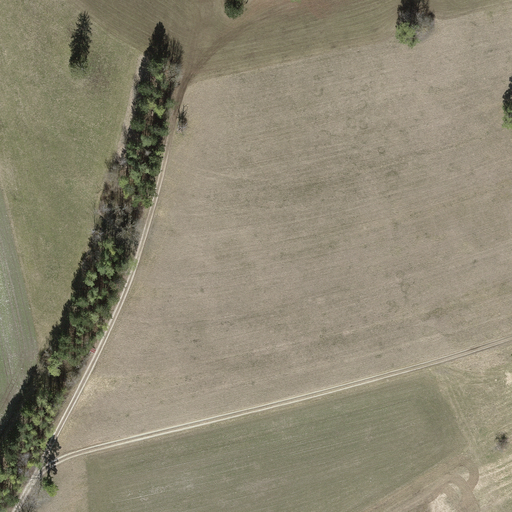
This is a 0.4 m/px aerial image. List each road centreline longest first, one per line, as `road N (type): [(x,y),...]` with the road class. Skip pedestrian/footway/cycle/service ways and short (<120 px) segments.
road 1 (track): [(16,511),(124,295),(189,73),(250,15),(275,3)]
road 2 (track): [(31,481),(92,448),(511,337)]
